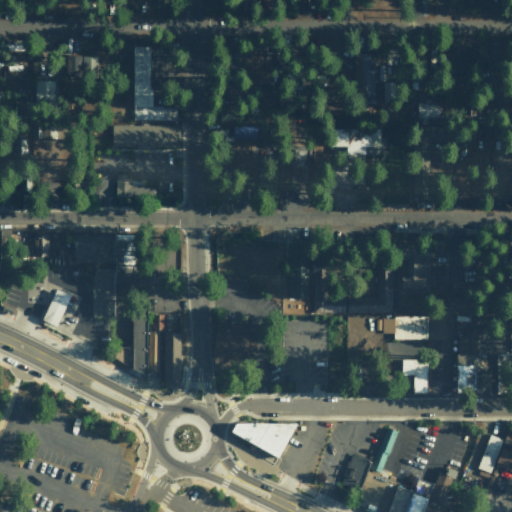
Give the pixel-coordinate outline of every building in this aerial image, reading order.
[(175,120),(175,106),(149,105),(149,46),(132,45),(131,119),(175,120)] [(474,48),(456,48),(457,70),(475,69),(474,48)] [(372,52),(352,53),(353,98),(373,98),(372,52)] [(55,80),(34,80),(34,104),(55,104),(55,80)] [(438,101),(417,102),(417,118),(438,118),(438,101)] [(218,120),(232,121),(233,105),(219,105),(218,120)] [(256,125),(232,124),(232,138),(255,139),(256,125)] [(41,138),(50,138),(49,125),(41,125),(41,138)] [(179,146),(179,125),(111,125),(111,147),(179,146)] [(430,159),(429,125),(412,125),(412,159),(430,159)] [(345,145),(345,154),(378,154),(378,128),(329,128),(329,145),(345,145)] [(216,140),(226,139),(226,130),(216,130),(216,140)] [(300,149),(285,150),(285,166),(301,165),(300,149)] [(362,183),(363,167),(327,166),(327,169),(343,170),(342,182),(362,183)] [(411,171),(412,198),(426,198),(425,170),(411,171)] [(115,197),(154,196),(154,186),(128,187),(128,173),(114,173),(115,197)] [(47,234),(34,234),(33,254),(47,255),(47,234)] [(72,235),(73,261),(111,260),(111,234),(72,235)] [(91,316),(111,316),(112,291),(132,291),(132,234),(112,234),(112,268),(91,268),(91,316)] [(307,243),(287,243),(286,297),(306,297),(307,243)] [(399,288),(425,289),(426,246),(399,246),(399,288)] [(311,313),(391,313),(391,260),(375,260),(375,296),(324,296),(324,274),(312,274),(311,313)] [(69,294),(54,288),(40,320),(55,326),(69,294)] [(145,307),(131,307),(131,372),(145,372),(145,307)] [(161,329),(162,314),(152,314),(152,329),(161,329)] [(392,339),(425,339),(426,317),(381,316),(381,333),(392,333),(392,339)] [(254,350),(253,325),(211,327),(212,361),(247,360),(247,350),(254,350)] [(456,335),(455,391),(474,391),(475,328),(464,328),(463,335),(456,335)] [(162,332),(162,382),(178,383),(179,332),(162,332)] [(411,392),(424,393),(425,359),(400,359),(399,375),(411,375),(411,392)] [(488,371),(475,371),(474,395),(487,395),(488,371)] [(232,421),(295,422),(276,456),(227,430),(232,421)] [(394,430),(383,427),(371,469),(381,473),(394,430)] [(502,442),(511,445),(511,433),(506,431),(502,442)] [(488,432),(501,437),(488,472),(474,467),(488,432)] [(499,446),(511,451),(511,470),(492,463),(499,446)] [(351,451),(366,456),(354,487),(339,481),(351,451)] [(419,511),(431,481),(414,474),(409,489),(394,483),(382,511),(419,511)] [(419,511),(431,481),(445,486),(441,497),(447,499),(442,511),(419,511)] [(444,511),(448,503),(465,509),(463,511),(444,511)]
